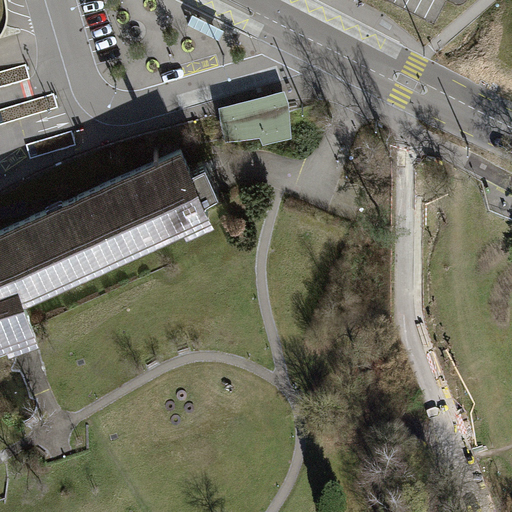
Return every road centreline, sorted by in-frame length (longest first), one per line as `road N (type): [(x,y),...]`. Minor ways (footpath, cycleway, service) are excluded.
road 1 (residential): [(485,511),(406,322),(405,130)]
road 2 (tertiary): [(511,134),(234,0)]
